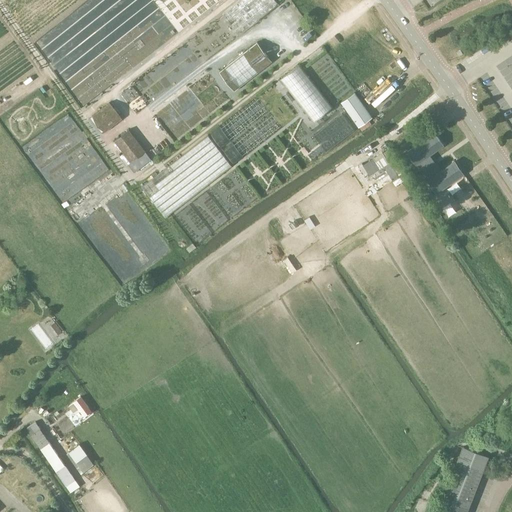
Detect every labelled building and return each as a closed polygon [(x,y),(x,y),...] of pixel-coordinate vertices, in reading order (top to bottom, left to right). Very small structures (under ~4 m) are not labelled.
[(257,42),(219,71),(234,90),(272,61),(257,42)] [(299,64),(280,79),(313,121),(332,106),(299,64)] [(341,102),(359,127),(372,117),(354,92),(341,102)] [(109,102),(92,115),(105,131),(122,118),(109,102)] [(131,162),(145,151),(129,130),(114,141),(123,153),(131,162)] [(434,133),(408,151),(416,163),(443,145),(434,133)] [(207,136),(141,187),(165,218),(231,166),(207,136)] [(463,173),(454,161),(428,180),(436,192),(463,173)] [(74,402),(79,409),(85,416),(91,411),(80,397),(74,402)] [(35,421),(27,427),(32,434),(31,434),(71,492),(79,486),(75,480),(49,442),(40,428),(35,421)] [(465,511),(487,456),(471,450),(463,447),(437,511),(465,511)]
